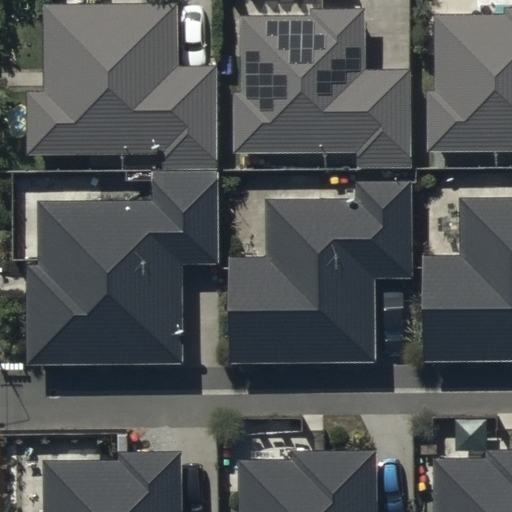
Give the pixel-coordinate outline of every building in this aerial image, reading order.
[(175,0),(40,0),(41,75),(24,75),(25,140),(160,139),(160,156),(215,155),(214,52),(176,53),(175,0)] [(307,0),(308,0),(239,1),(240,78),(232,78),(232,137),(357,136),(357,155),(408,155),(407,56),(363,56),(362,0),(307,0)] [(511,0),(502,0),(434,1),(434,78),(426,78),(427,137),(511,136),(511,0)] [(215,161),(150,162),(151,186),(36,186),(36,251),(24,251),(25,351),(182,350),(182,249),(216,249),(215,161)] [(410,167),(354,167),(354,185),(265,185),(266,245),(229,245),(229,348),(373,347),(373,265),(411,265),(410,167)] [(511,183),(459,184),(459,244),(423,245),(423,347),(511,346),(511,183)] [(511,511),(511,437),(487,438),(487,445),(433,445),(433,511),(511,511)] [(179,510),(178,439),(119,440),(119,448),(43,449),(43,504),(27,504),(26,511),(216,511),(217,510),(179,510)] [(374,510),(374,439),(292,440),(292,447),(237,447),(238,511),(411,511),(412,510),(374,510)]
